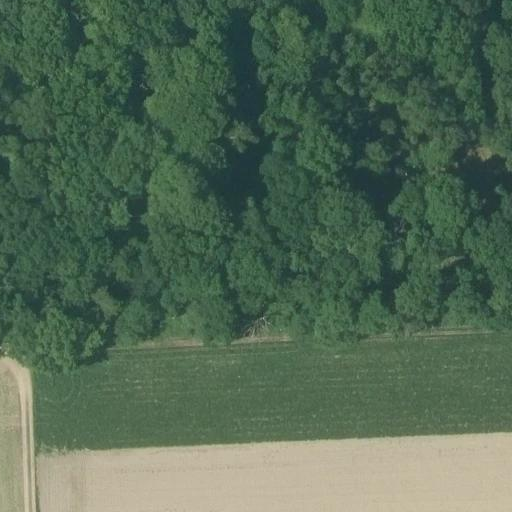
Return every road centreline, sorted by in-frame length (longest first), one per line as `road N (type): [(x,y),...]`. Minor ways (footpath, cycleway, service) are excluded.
road 1 (track): [(511,329),(21,348)]
road 2 (track): [(21,348),(28,511)]
